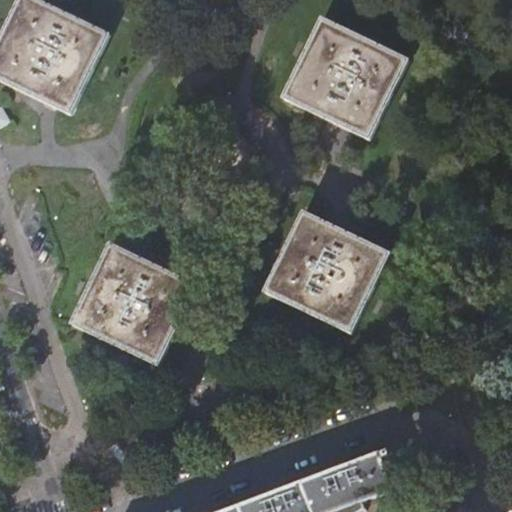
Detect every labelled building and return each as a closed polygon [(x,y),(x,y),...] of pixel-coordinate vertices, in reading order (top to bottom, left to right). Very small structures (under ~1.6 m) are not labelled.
[(0,83),(71,117),(109,37),(29,0),(19,0),(0,42),(0,83)] [(371,143),(407,61),(321,20),(282,101),(371,143)] [(352,335),(388,254),(302,214),(265,294),(352,335)] [(158,368),(196,287),(110,245),(72,326),(158,368)] [(382,460),(390,457),(388,451),(228,511),(360,511),(366,509),(363,501),(394,490),(382,460)]
